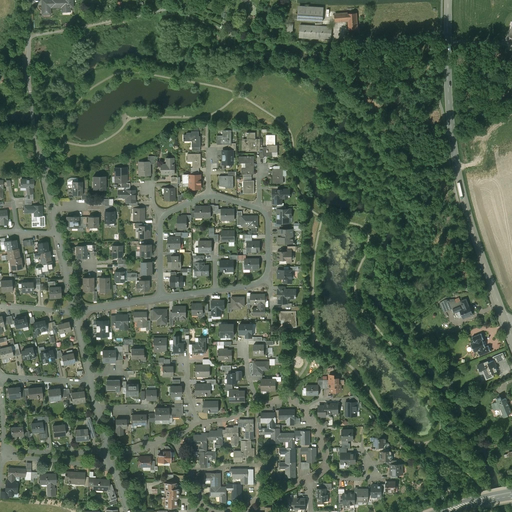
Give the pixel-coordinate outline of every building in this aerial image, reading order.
[(72,0),(48,0),(49,6),(42,6),(42,14),(50,14),(50,7),(56,7),(61,7),(61,11),(68,11),(68,7),(73,7),(72,0)] [(323,11),(298,9),(297,20),(323,21),(323,11)] [(348,13),(335,14),(335,22),(348,21),(348,19),(357,18),(357,13),(348,14),(348,13)] [(357,18),(348,19),(348,21),(349,29),(358,28),(357,18)] [(332,27),(300,25),(299,37),(331,39),(332,27)] [(199,131),(192,131),(192,133),(186,133),(186,135),(183,135),(183,141),(184,141),(184,139),(192,139),(192,141),(192,142),(192,147),(200,147),(200,138),(199,138),(199,131)] [(231,131),(224,131),(224,137),(217,137),(217,145),(229,145),(231,145),(231,144),(231,131)] [(249,133),(249,132),(247,132),(247,140),(243,140),(243,150),(251,150),(251,151),(256,151),(256,144),(257,144),(257,139),(255,139),(255,133),(249,133)] [(275,135),(266,135),(266,145),(266,147),(262,147),(262,149),(262,157),(263,157),(272,156),(272,152),(277,152),(277,145),(275,145),(275,135)] [(229,151),(222,151),(223,165),(233,165),(233,151),(229,151)] [(201,154),(188,154),(188,160),(193,160),(193,168),(199,168),(201,168),(201,154)] [(253,157),(239,157),(239,163),(245,163),(245,168),(242,169),(242,174),(243,174),(251,174),(254,174),(253,157)] [(168,159),(168,164),(161,164),(162,175),(169,175),(169,174),(175,174),(174,158),(166,158),(166,159),(168,159)] [(150,164),(150,162),(148,162),(138,162),(139,176),(150,175),(150,167),(150,164)] [(126,168),(114,168),(114,173),(116,173),(116,182),(114,182),(114,183),(121,183),(127,183),(126,168)] [(280,169),(272,170),(273,183),(283,183),(283,170),(283,169),(280,169)] [(191,175),(183,175),(183,182),(190,182),(190,189),(201,189),(201,181),(200,181),(200,178),(201,178),(201,175),(199,175),(191,175)] [(106,176),(93,177),(94,177),(94,181),(95,181),(95,189),(93,189),(106,189),(105,189),(105,177),(106,177),(106,176)] [(229,176),(219,177),(220,186),(226,185),(226,189),(234,189),(234,176),(232,176),(229,176)] [(33,187),(33,179),(27,179),(27,180),(21,180),(21,186),(23,186),(23,187),(27,187),(29,194),(28,198),(31,198),(31,201),(33,201),(33,193),(32,187),(33,187)] [(77,181),(77,182),(73,182),(73,181),(72,181),(72,185),(72,188),(72,195),(81,195),(82,195),(82,189),(82,181),(78,181),(77,181)] [(254,181),(244,181),(244,194),(255,194),(254,181)] [(175,188),(165,188),(165,200),(175,200),(175,188)] [(278,189),(273,190),(273,204),(282,204),(282,196),(289,196),(289,197),(290,197),(290,195),(289,189),(278,189)] [(135,190),(126,190),(126,191),(118,191),(118,197),(118,196),(126,196),(126,202),(127,202),(135,202),(135,190)] [(42,206),(34,206),(34,207),(30,207),(30,206),(24,206),(24,213),(34,213),(34,217),(38,216),(38,221),(31,222),(31,227),(44,227),(44,218),(42,218),(42,206)] [(206,207),(195,207),(195,211),(195,218),(203,218),(211,218),(211,212),(211,206),(206,207)] [(234,209),(218,209),(218,206),(214,206),(214,212),(214,214),(221,214),(221,220),(235,220),(234,209)] [(139,208),(133,208),(133,209),(135,209),(135,212),(133,212),(134,220),(144,220),(144,208),(139,208)] [(284,210),(279,210),(279,215),(277,215),(277,223),(287,223),(287,216),(291,216),(291,210),(284,210)] [(7,211),(0,211),(0,220),(0,225),(8,224),(7,211)] [(114,220),(114,211),(105,211),(105,222),(110,222),(110,220),(114,220)] [(184,217),(180,217),(177,220),(177,226),(180,229),(187,229),(187,225),(188,225),(188,224),(187,224),(187,222),(187,215),(184,215),(184,217)] [(242,216),(242,221),(242,225),(248,225),(248,227),(252,227),(252,233),(257,232),(257,226),(258,226),(258,216),(242,216)] [(78,217),(69,217),(66,217),(66,223),(69,223),(69,227),(78,227),(78,226),(78,217)] [(98,217),(89,217),(89,227),(98,227),(98,217)] [(142,226),(138,226),(138,228),(138,238),(149,238),(149,227),(143,227),(143,226),(142,226)] [(293,229),(279,229),(279,235),(282,235),(282,237),(278,237),(278,243),(287,243),(291,243),(291,242),(291,235),(293,235),(293,229)] [(234,231),(221,231),(221,240),(228,240),(228,241),(234,241),(234,231)] [(180,237),(169,238),(169,247),(176,247),(176,248),(180,248),(180,237)] [(16,240),(4,242),(5,250),(9,250),(17,249),(16,240)] [(211,241),(199,241),(199,252),(212,252),(211,241)] [(47,242),(38,243),(38,249),(39,249),(39,253),(48,251),(47,242)] [(252,242),(247,242),(247,252),(260,252),(260,242),(252,242)] [(151,244),(140,244),(140,255),(140,256),(144,256),(151,256),(151,251),(151,245),(151,244)] [(86,245),(77,245),(77,257),(86,257),(86,249),(86,245)] [(122,246),(113,246),(113,250),(113,257),(122,256),(122,246)] [(17,249),(9,250),(10,255),(11,255),(11,259),(9,259),(20,258),(18,249),(17,249)] [(288,250),(281,250),(281,251),(278,251),(278,260),(287,259),(287,263),(292,262),(291,251),(291,250),(288,250)] [(39,253),(34,253),(35,259),(39,258),(39,257),(41,257),(41,259),(42,259),(42,263),(51,262),(49,251),(48,251),(39,253)] [(180,255),(168,256),(168,265),(176,265),(176,267),(181,267),(180,255)] [(20,258),(9,259),(9,260),(11,259),(12,262),(13,269),(11,269),(11,270),(22,268),(21,258),(20,258)] [(246,258),(245,258),(245,259),(245,268),(248,268),(248,270),(259,269),(259,258),(246,258)] [(51,262),(42,263),(43,266),(39,267),(40,274),(44,273),(44,271),(53,270),(52,261),(51,262)] [(233,261),(220,261),(220,271),(230,271),(230,270),(234,269),(233,261)] [(151,262),(141,262),(141,270),(142,270),(142,274),(141,274),(151,274),(151,262)] [(208,265),(202,266),(202,262),(195,262),(195,270),(196,270),(196,275),(209,275),(208,265)] [(292,270),(278,270),(278,278),(286,278),(286,282),(292,282),(292,270)] [(124,281),(124,271),(115,271),(115,281),(124,281)] [(171,277),(170,277),(171,286),(183,286),(183,277),(176,277),(171,277)] [(93,278),(83,278),(83,290),(93,290),(93,278)] [(109,278),(100,278),(100,285),(100,293),(109,293),(109,278)] [(12,280),(1,281),(1,291),(2,291),(6,291),(13,291),(12,280)] [(149,280),(139,280),(140,284),(140,290),(140,291),(149,291),(149,280)] [(55,281),(47,282),(48,282),(49,282),(49,296),(57,296),(57,298),(61,297),(61,287),(55,287),(55,281)] [(33,282),(21,283),(22,288),(22,292),(34,291),(33,282)] [(284,289),(278,289),(278,304),(288,303),(288,297),(295,296),(295,298),(296,298),(296,289),(284,289)] [(265,295),(251,295),(251,298),(251,304),(258,304),(258,309),(254,309),(254,308),(253,308),(253,310),(252,310),(252,313),(253,314),(253,315),(265,315),(265,308),(265,304),(265,295)] [(244,297),(231,298),(231,303),(231,309),(232,309),(237,309),(237,307),(244,306),(244,297)] [(454,299),(449,300),(453,309),(462,305),(460,301),(456,303),(454,299)] [(469,306),(466,299),(460,301),(462,305),(463,308),(460,309),(460,311),(457,312),(459,318),(463,317),(463,318),(472,314),(469,306)] [(224,300),(212,300),(212,311),(212,315),(222,315),(222,310),(224,310),(224,300)] [(449,300),(445,300),(447,304),(441,306),(443,312),(449,310),(453,309),(449,300)] [(203,304),(192,304),(192,316),(198,316),(198,318),(203,318),(203,304)] [(185,307),(174,307),(174,316),(181,316),(181,320),(185,320),(185,307)] [(167,310),(153,310),(153,319),(160,318),(160,323),(167,323),(167,310)] [(295,311),(280,312),(280,320),(284,320),(284,327),(296,327),(296,322),(295,311)] [(146,312),(133,313),(133,321),(137,321),(137,327),(146,327),(146,321),(146,312)] [(128,315),(116,315),(116,325),(120,325),(120,329),(128,329),(128,315)] [(21,318),(14,319),(16,328),(24,326),(27,325),(28,325),(26,316),(21,317),(21,318)] [(33,323),(36,333),(41,332),(42,335),(48,333),(45,320),(35,322),(33,323)] [(108,321),(96,321),(96,324),(93,324),(93,333),(96,333),(96,336),(108,336),(108,332),(108,321)] [(64,323),(58,324),(58,325),(55,325),(55,327),(58,326),(60,333),(60,332),(64,331),(64,332),(71,330),(69,322),(64,323)] [(251,338),(251,324),(239,325),(239,334),(245,334),(245,338),(251,338)] [(233,325),(220,325),(220,336),(225,336),(225,338),(227,338),(227,337),(233,337),(233,325)] [(481,333),(472,337),(474,342),(470,343),(474,352),(478,351),(479,355),(490,351),(488,345),(485,347),(482,339),(483,339),(481,333)] [(167,338),(154,339),(154,351),(158,350),(167,350),(167,338)] [(199,344),(193,344),(193,352),(205,353),(206,338),(198,338),(199,344)] [(174,343),(174,344),(174,350),(174,352),(184,352),(184,343),(179,343),(174,343)] [(263,345),(253,345),(253,355),(264,355),(263,345)] [(11,346),(0,348),(0,350),(2,359),(2,358),(8,357),(13,356),(12,350),(11,346)] [(33,347),(25,349),(25,350),(21,351),(23,359),(31,358),(31,356),(34,355),(34,357),(35,357),(33,347)] [(144,348),(131,348),(131,360),(138,360),(138,361),(139,361),(145,361),(145,356),(144,356),(144,348)] [(224,349),(218,349),(218,350),(218,361),(231,361),(231,351),(227,351),(227,349),(224,349)] [(42,353),(40,353),(42,363),(55,360),(53,350),(50,351),(42,353)] [(115,350),(105,350),(105,355),(103,355),(103,362),(116,362),(115,350)] [(62,356),(62,357),(64,365),(75,362),(73,353),(62,356)] [(494,360),(495,363),(505,359),(503,353),(493,357),(494,360)] [(488,361),(478,365),(480,371),(482,370),(486,379),(494,376),(493,374),(497,372),(494,366),(496,365),(495,363),(494,360),(488,362),(488,361)] [(268,362),(254,362),(254,374),(260,374),(260,370),(268,370),(268,362)] [(210,365),(196,365),(196,376),(210,376),(210,365)] [(173,376),(173,366),(163,367),(163,376),(173,376)] [(237,373),(228,373),(228,383),(238,383),(237,373)] [(339,378),(333,378),(333,379),(329,379),(329,385),(331,385),(331,392),(337,392),(337,391),(341,391),(341,384),(339,384),(339,378)] [(119,380),(107,380),(107,384),(108,384),(108,389),(107,389),(115,389),(116,392),(117,392),(119,392),(119,387),(119,380)] [(273,380),(261,380),(261,393),(262,393),(262,389),(264,389),(264,390),(275,390),(275,391),(276,391),(276,381),(276,380),(273,380)] [(126,384),(126,387),(126,394),(133,393),(133,395),(138,395),(138,384),(126,384)] [(207,384),(196,384),(196,395),(205,395),(205,396),(206,396),(206,393),(210,393),(210,384),(207,384)] [(318,385),(307,385),(307,395),(318,395),(318,388),(318,385)] [(181,395),(181,386),(171,386),(171,395),(181,395)] [(20,387),(8,388),(9,398),(25,397),(25,396),(25,395),(21,396),(20,389),(20,387)] [(42,387),(29,388),(29,395),(30,397),(38,396),(38,398),(39,398),(39,397),(43,396),(42,387)] [(60,389),(48,390),(49,400),(56,400),(61,400),(60,389)] [(156,390),(146,390),(146,400),(156,400),(156,390)] [(232,390),(229,390),(229,391),(231,391),(231,396),(230,396),(230,402),(237,402),(237,401),(245,401),(245,402),(245,391),(235,391),(235,390),(232,390)] [(84,391),(71,392),(72,402),(73,402),(73,401),(80,400),(80,401),(85,401),(84,391)] [(501,400),(500,397),(496,399),(496,400),(496,401),(495,402),(492,404),(492,405),(494,410),(495,410),(499,408),(501,409),(500,410),(503,417),(504,417),(508,416),(507,414),(511,413),(511,412),(506,399),(505,398),(501,400)] [(218,401),(204,401),(204,412),(209,412),(209,413),(210,413),(210,410),(218,410),(218,401)] [(350,402),(346,402),(346,416),(357,416),(357,403),(357,402),(350,402)] [(176,406),(176,407),(169,407),(169,408),(169,417),(181,417),(181,415),(183,415),(183,404),(175,404),(175,406),(176,406)] [(338,404),(325,404),(325,406),(318,406),(319,417),(326,416),(326,413),(338,413),(338,404)] [(169,408),(155,408),(155,414),(155,418),(155,419),(169,418),(169,408)] [(295,410),(279,410),(280,419),(287,419),(287,418),(287,424),(286,424),(286,425),(295,425),(295,421),(295,418),(295,410)] [(276,413),(261,413),(261,416),(261,422),(270,422),(271,428),(269,428),(270,428),(276,428),(276,419),(276,413)] [(146,415),(136,415),(136,424),(145,424),(147,424),(146,415)] [(96,436),(90,418),(86,418),(87,429),(88,429),(89,437),(96,436)] [(127,419),(116,420),(117,434),(123,434),(123,428),(127,428),(127,419)] [(253,420),(241,420),(241,426),(246,426),(246,432),(244,432),(244,441),(250,441),(250,439),(253,439),(253,420)] [(43,422),(31,423),(32,431),(39,430),(40,435),(47,434),(46,422),(45,422),(43,422)] [(65,425),(53,426),(54,434),(61,434),(61,435),(66,435),(65,425)] [(22,426),(10,427),(11,435),(12,435),(16,435),(23,435),(23,432),(22,426)] [(234,428),(226,428),(226,430),(226,437),(232,437),(232,444),(239,444),(239,426),(238,426),(236,426),(236,427),(234,427),(234,428)] [(269,428),(265,428),(265,434),(265,435),(266,435),(266,434),(272,434),(272,436),(271,436),(271,443),(280,443),(280,442),(280,433),(280,428),(270,428),(269,428)] [(87,429),(75,430),(76,441),(89,440),(89,437),(88,429),(87,429)] [(220,431),(210,431),(210,434),(207,434),(207,439),(214,439),(217,439),(217,443),(216,443),(216,447),(223,447),(223,437),(223,430),(223,429),(220,429),(220,431)] [(352,430),(342,430),(342,440),(352,440),(352,430)] [(310,431),(295,431),(295,433),(295,437),(295,436),(301,436),(301,445),(309,444),(310,444),(310,431)] [(204,435),(194,435),(194,438),(194,443),(199,443),(199,442),(201,442),(201,447),(200,447),(200,451),(207,451),(207,439),(207,434),(207,433),(204,433),(204,435)] [(295,433),(280,433),(280,442),(289,442),(289,447),(288,447),(288,448),(295,448),(295,437),(295,433)] [(381,437),(375,437),(375,441),(373,441),(373,445),(376,445),(376,448),(384,447),(383,444),(386,444),(386,438),(381,438),(381,437)] [(244,441),(242,441),(242,451),(234,451),(234,452),(236,452),(236,456),(235,456),(234,458),(234,460),(235,462),(242,462),(242,460),(247,460),(247,457),(248,456),(250,456),(251,456),(251,448),(251,441),(250,441),(244,441)] [(301,448),(301,454),(301,453),(307,453),(307,462),(310,462),(316,462),(316,447),(309,447),(301,448)] [(295,448),(280,448),(280,453),(286,453),(286,462),(295,462),(295,448)] [(165,451),(163,451),(163,454),(158,454),(158,462),(171,462),(171,451),(165,451)] [(200,451),(198,451),(198,455),(199,454),(199,464),(201,464),(208,464),(208,460),(206,460),(207,457),(211,457),(212,459),(216,459),(216,451),(200,451)] [(389,451),(384,451),(380,451),(380,461),(387,461),(392,461),(392,460),(391,458),(393,457),(392,455),(391,454),(390,454),(389,453),(389,451)] [(346,453),(341,453),(341,454),(342,464),(345,464),(345,465),(346,465),(346,464),(355,464),(355,453),(346,453)] [(150,457),(139,457),(139,463),(138,464),(138,466),(140,467),(142,467),(142,466),(150,466),(150,461),(150,457)] [(286,462),(280,462),(280,469),(280,468),(286,468),(286,477),(295,477),(295,462),(286,462)] [(397,464),(390,464),(390,474),(391,474),(398,474),(401,474),(401,471),(403,471),(403,464),(397,464)] [(26,469),(8,468),(8,476),(8,480),(15,481),(15,480),(13,480),(13,476),(20,476),(25,477),(25,480),(31,480),(31,478),(31,472),(26,471),(26,469)] [(247,469),(233,469),(233,478),(242,478),(242,483),(241,483),(241,484),(247,484),(247,480),(247,477),(247,473),(247,469)] [(85,472),(74,471),(74,472),(66,472),(66,475),(65,480),(69,480),(69,484),(70,484),(70,481),(76,481),(76,483),(84,484),(85,484),(85,476),(85,472)] [(220,473),(205,473),(205,480),(206,480),(206,479),(211,479),(211,487),(220,487),(220,473)] [(56,474),(40,474),(40,484),(49,484),(49,488),(54,488),(54,484),(56,484),(56,474)] [(109,480),(95,479),(96,477),(94,477),(93,486),(93,489),(107,490),(110,497),(109,497),(111,500),(117,498),(112,484),(109,484),(109,480)] [(15,481),(8,480),(6,480),(6,485),(7,485),(7,488),(6,488),(6,492),(9,493),(17,493),(17,483),(15,483),(15,481)] [(396,481),(387,481),(387,484),(385,484),(385,491),(389,491),(389,492),(391,492),(391,490),(396,490),(396,481)] [(177,482),(164,482),(164,489),(165,489),(166,497),(164,497),(164,507),(177,507),(177,497),(179,497),(179,488),(177,488),(177,482)] [(241,484),(226,484),(226,487),(226,491),(227,491),(227,490),(232,489),(232,500),(241,500),(241,484)] [(378,486),(372,486),(372,492),(372,497),(382,497),(381,496),(381,485),(378,485),(378,486)] [(226,487),(211,487),(211,496),(221,496),(221,501),(220,501),(220,502),(226,502),(226,491),(226,487)] [(324,488),(317,488),(317,502),(324,502),(324,501),(328,500),(328,494),(327,494),(327,489),(327,488),(324,488)] [(368,489),(358,489),(358,493),(358,500),(358,502),(368,502),(368,492),(368,489)] [(344,493),(344,501),(344,504),(355,504),(355,493),(344,493)] [(297,499),(291,499),(292,499),(292,508),(291,508),(291,510),(292,510),(292,509),(305,508),(305,499),(297,499)]
